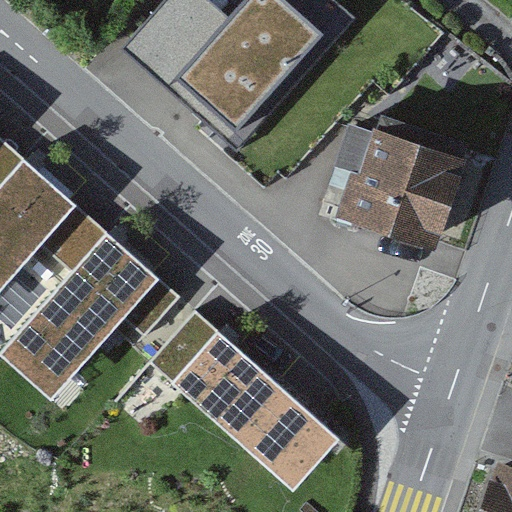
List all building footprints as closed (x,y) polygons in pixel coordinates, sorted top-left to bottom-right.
[(242,0),(224,20),(201,0),(155,0),(114,47),(143,73),(236,154),(355,20),(331,0),(242,0)] [(450,159),(363,132),(335,222),(421,249),(450,159)] [(0,295),(81,204),(15,146),(0,163),(0,295)] [(160,281),(94,223),(0,328),(0,372),(44,412),(160,281)] [(292,498),(341,437),(209,321),(158,378),(292,498)] [(511,511),(511,461),(511,462),(494,511),(511,511)]
